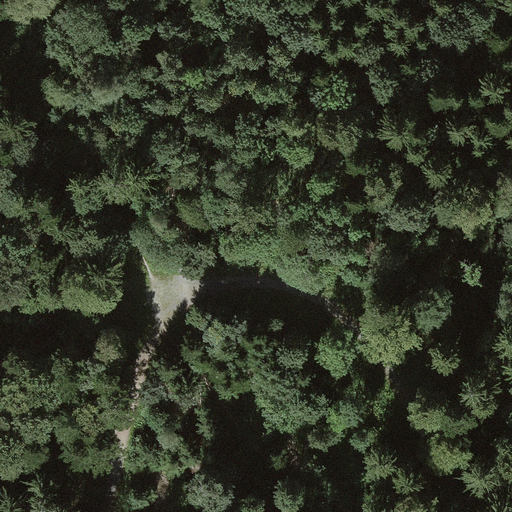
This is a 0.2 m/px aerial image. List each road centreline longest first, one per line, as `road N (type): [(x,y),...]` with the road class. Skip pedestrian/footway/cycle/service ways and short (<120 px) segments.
road 1 (track): [(424,423),(374,347),(332,306),(250,279),(193,289),(169,308)]
road 2 (track): [(169,308),(128,411),(106,511)]
